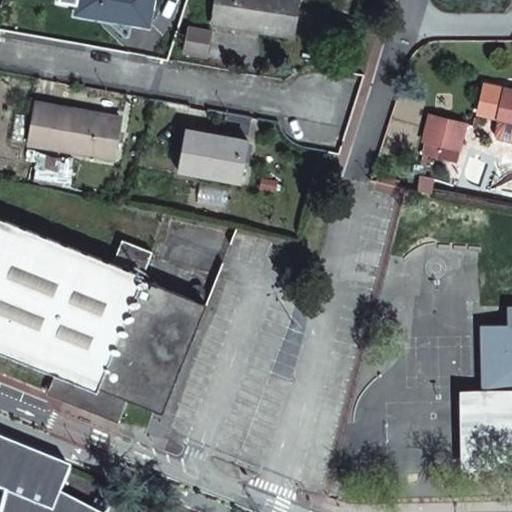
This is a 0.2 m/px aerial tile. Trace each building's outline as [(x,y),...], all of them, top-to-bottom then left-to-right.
[(152,0),(78,0),(76,14),(148,27),(152,0)] [(216,0),(214,16),(260,24),(259,30),(291,34),(296,0),(216,0)] [(260,24),(214,16),(213,23),(259,30),(260,24)] [(211,33),(188,29),(183,53),(207,58),(211,33)] [(511,88),(501,85),(495,114),(511,117),(511,88)] [(122,118),(39,104),(31,143),(113,159),(122,118)] [(511,117),(495,114),(490,130),(493,135),(511,139),(511,117)] [(426,116),(420,142),(436,146),(442,119),(426,116)] [(458,123),(442,119),(436,146),(452,149),(458,123)] [(246,141),(187,130),(180,171),(238,182),(246,141)] [(98,387),(126,399),(161,413),(205,304),(142,279),(153,254),(123,241),(113,264),(87,253),(0,218),(0,351),(51,372),(96,391),(98,387)] [(511,305),(506,306),(506,323),(480,324),(481,389),(482,389),(511,388),(511,305)] [(51,372),(46,385),(49,387),(50,388),(64,396),(75,401),(77,402),(81,404),(83,405),(86,405),(90,407),(92,408),(98,410),(104,412),(109,413),(115,414),(120,416),(126,399),(98,387),(96,391),(51,372)] [(511,388),(482,389),(484,452),(511,451),(511,388)] [(16,446),(0,439),(0,489),(8,493),(2,511),(94,511),(63,494),(74,469),(16,446)]
